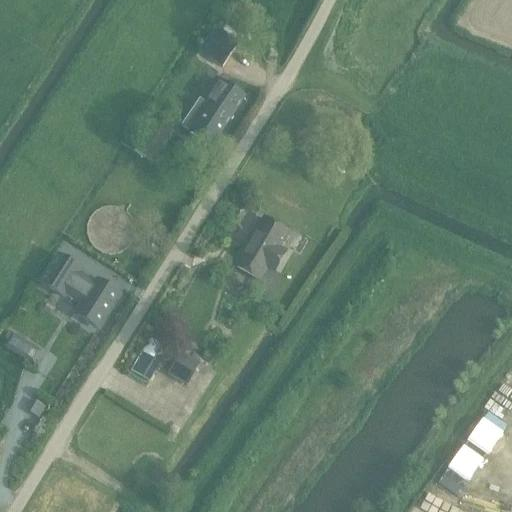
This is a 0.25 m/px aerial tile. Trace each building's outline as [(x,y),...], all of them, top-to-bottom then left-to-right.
[(212,32),(199,52),(222,68),(236,48),(212,32)] [(211,147),(244,98),(216,80),(202,101),(200,100),(181,128),(211,147)] [(133,152),(144,159),(154,165),(173,134),(165,128),(154,121),(133,152)] [(278,248),(287,233),(262,219),(234,267),(259,282),(265,270),(272,274),(285,252),(278,248)] [(94,285),(77,274),(80,271),(57,257),(40,284),(62,298),(65,295),(81,305),(75,315),(97,329),(118,295),(96,281),(94,285)] [(150,335),(132,370),(150,379),(168,345),(150,335)] [(12,336),(5,348),(21,358),(32,365),(40,353),(29,346),(12,336)] [(186,385),(198,365),(181,355),(169,375),(186,385)]
